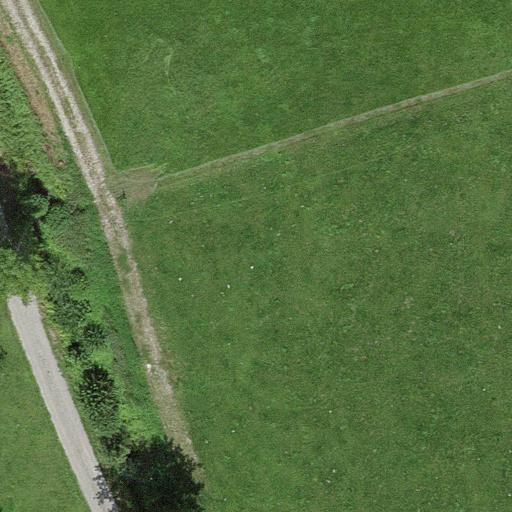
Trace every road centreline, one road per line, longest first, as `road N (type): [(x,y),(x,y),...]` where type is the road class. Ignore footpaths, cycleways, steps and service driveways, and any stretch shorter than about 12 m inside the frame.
road 1 (track): [(23,0),(61,74),(116,226),(205,506)]
road 2 (track): [(0,224),(108,511)]
